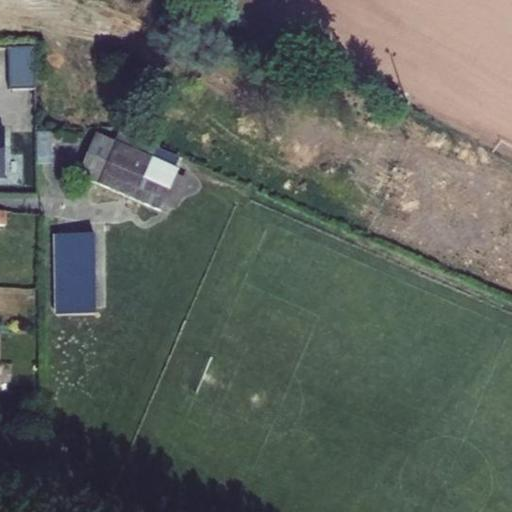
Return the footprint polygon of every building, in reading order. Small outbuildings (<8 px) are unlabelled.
[(0,0),(0,20),(33,19),(32,0),(0,0)] [(8,50),(8,91),(35,91),(35,86),(35,49),(8,50)] [(46,121),(83,120),(83,90),(45,91),(46,121)] [(36,135),(36,165),(51,165),(51,135),(36,135)] [(159,213),(161,208),(175,177),(178,171),(163,165),(166,156),(125,138),(121,148),(96,137),(79,177),(159,213)] [(175,177),(161,208),(175,214),(188,183),(175,177)] [(53,239),(54,319),(95,318),(94,238),(53,239)]
